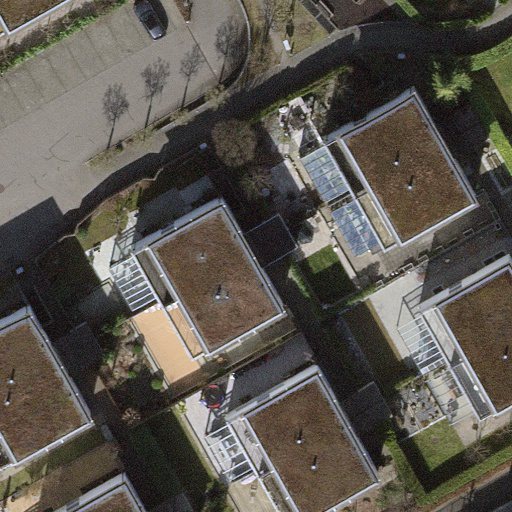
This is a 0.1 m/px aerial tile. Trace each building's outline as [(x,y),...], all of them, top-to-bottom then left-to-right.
[(0,0),(0,13),(24,0),(0,0)] [(414,79),(317,133),(347,187),(444,134),(414,79)] [(476,189),(444,134),(347,187),(377,242),(476,189)] [(219,184),(122,238),(152,292),(249,239),(219,184)] [(281,294),(249,239),(152,292),(182,347),(281,294)] [(511,256),(506,246),(409,299),(440,354),(511,313),(511,256)] [(25,300),(0,313),(0,384),(55,354),(25,300)] [(511,385),(511,313),(440,354),(469,409),(511,385)] [(0,456),(87,409),(55,354),(0,384),(0,456)] [(318,354),(221,408),(251,462),(348,409),(318,354)] [(290,511),(379,464),(348,409),(251,462),(277,511),(290,511)] [(148,511),(123,466),(39,511),(148,511)]
